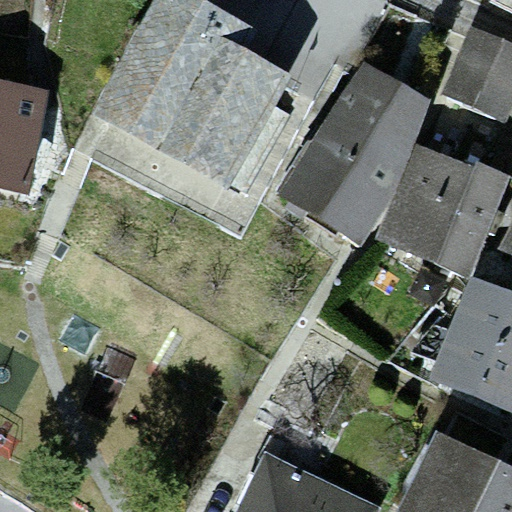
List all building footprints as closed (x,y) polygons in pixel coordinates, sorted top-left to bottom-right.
[(250,36),(183,0),(175,0),(111,120),(248,194),(303,91),(239,57),(250,36)] [(511,98),(511,61),(476,46),(452,102),(501,123),(511,98)] [(34,95),(0,87),(0,180),(18,185),(34,95)] [(416,128),(357,89),(292,200),(356,240),(367,218),(373,222),(416,128)] [(496,194),(423,164),(391,245),(463,275),(496,194)] [(511,310),(484,300),(454,382),(511,403),(511,310)] [(511,511),(511,477),(452,450),(428,511),(511,511)] [(388,511),(281,460),(261,511),(388,511)]
